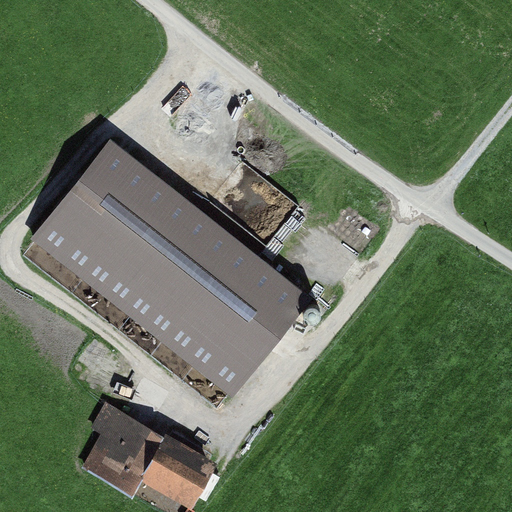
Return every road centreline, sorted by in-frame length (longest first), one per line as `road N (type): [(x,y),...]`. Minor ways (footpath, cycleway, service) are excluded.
road 1 (track): [(142,0),(424,207)]
road 2 (track): [(238,436),(424,207)]
road 3 (track): [(511,104),(424,207)]
